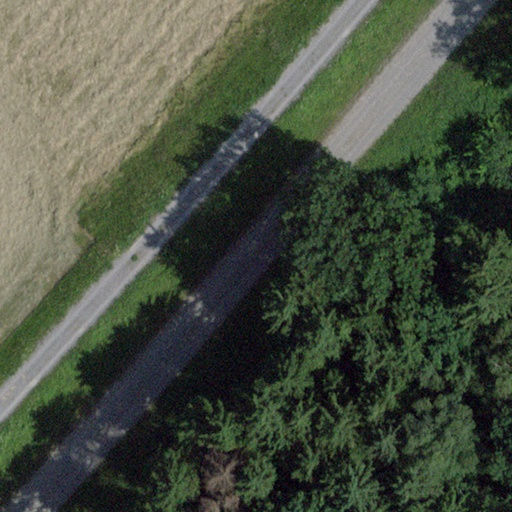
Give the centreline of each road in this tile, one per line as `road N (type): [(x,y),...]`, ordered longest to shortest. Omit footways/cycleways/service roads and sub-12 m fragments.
road 1 (track): [(38,511),(476,0)]
road 2 (track): [(363,0),(0,415)]
